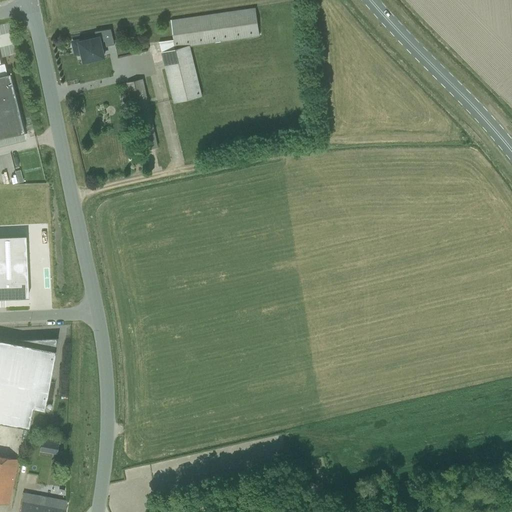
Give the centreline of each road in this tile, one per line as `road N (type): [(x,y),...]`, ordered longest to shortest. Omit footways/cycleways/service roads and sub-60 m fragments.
road 1 (track): [(70,195),(258,150),(461,135)]
road 2 (tertiary): [(95,313),(31,5)]
road 3 (primary): [(511,151),(370,0)]
road 4 (tertiary): [(96,511),(106,390),(95,313)]
